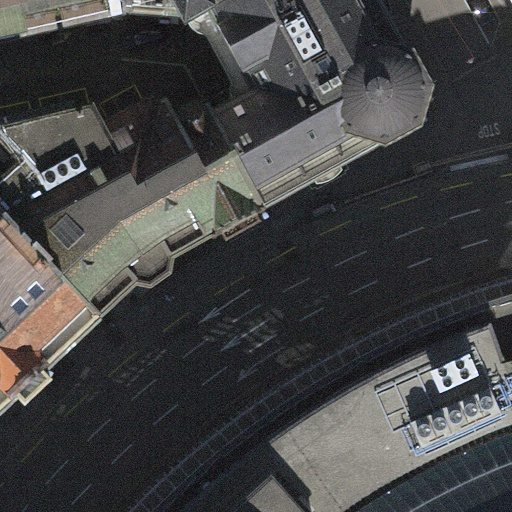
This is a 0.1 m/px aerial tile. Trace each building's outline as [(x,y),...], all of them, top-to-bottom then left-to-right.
[(0,0),(0,39),(126,12),(126,0),(0,0)] [(211,114),(264,211),(356,160),(379,146),(385,149),(422,129),(433,89),(413,54),(408,53),(379,0),(126,0),(126,12),(126,15),(182,19),(186,25),(210,13),(252,93),(211,114)] [(0,212),(100,319),(137,286),(151,288),(171,274),(172,259),(213,236),(214,239),(264,211),(211,114),(204,109),(195,108),(185,112),(179,121),(171,108),(160,113),(156,107),(146,106),(102,130),(92,111),(0,131),(0,212)] [(0,412),(18,396),(26,405),(52,380),(44,371),(100,319),(0,212),(0,412)] [(511,511),(511,294),(506,296),(508,301),(440,325),(354,366),(284,408),(200,471),(157,511),(511,511)]
